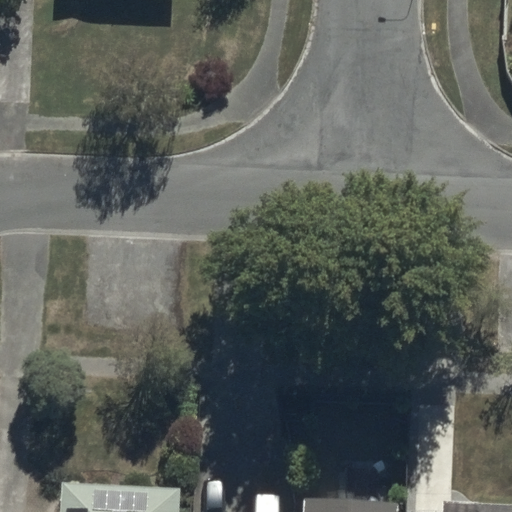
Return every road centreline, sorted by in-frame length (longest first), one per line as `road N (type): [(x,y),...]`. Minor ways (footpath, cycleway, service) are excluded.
road 1 (residential): [(0,192),(364,202)]
road 2 (residential): [(364,202),(372,0)]
road 3 (residential): [(364,202),(511,211)]
